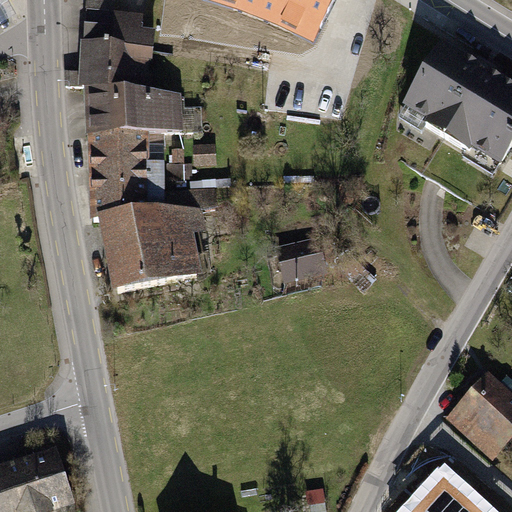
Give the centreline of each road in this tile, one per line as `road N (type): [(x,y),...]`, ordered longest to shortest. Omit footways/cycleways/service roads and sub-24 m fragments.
road 1 (secondary): [(46,0),(52,184),(95,400)]
road 2 (residential): [(511,242),(421,407)]
road 3 (residential): [(421,407),(511,491)]
